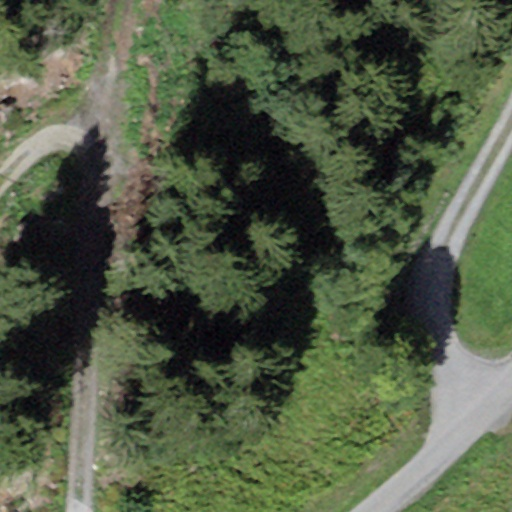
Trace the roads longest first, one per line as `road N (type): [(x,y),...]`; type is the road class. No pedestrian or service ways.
road 1 (track): [(76,511),(83,134),(114,0)]
road 2 (track): [(490,396),(454,356),(437,312),(438,257),(511,128)]
